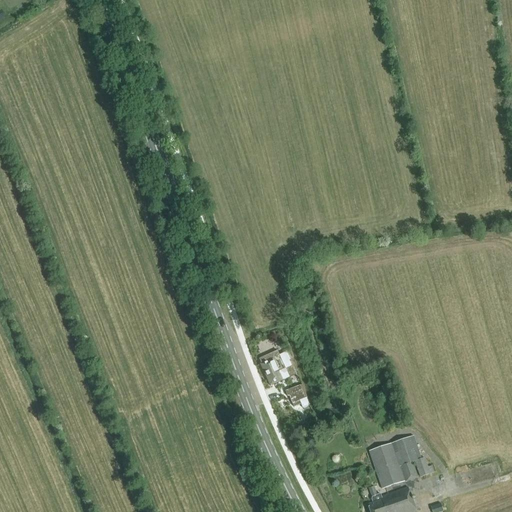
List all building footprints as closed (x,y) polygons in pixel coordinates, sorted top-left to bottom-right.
[(271,387),(291,377),(295,375),(292,367),(287,369),(285,370),(280,356),(278,351),(259,359),(261,364),(260,365),(271,387)] [(289,364),(294,363),(290,351),(285,352),(289,364)] [(306,399),(301,386),(285,392),(288,398),(290,397),(294,407),(301,404),(303,408),(310,406),(307,398),(306,399)] [(369,452),(382,489),(418,477),(413,463),(415,463),(420,477),(436,472),(434,465),(428,467),(425,458),(422,460),(414,436),(369,452)] [(416,511),(408,488),(379,498),(374,486),(369,488),(374,503),(369,505),(371,511),(416,511)]
